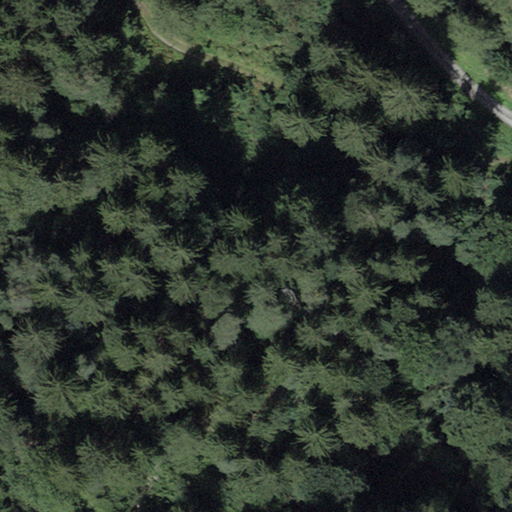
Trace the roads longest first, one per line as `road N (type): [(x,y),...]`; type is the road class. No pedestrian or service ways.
road 1 (track): [(511,158),(409,149),(301,91),(162,39),(133,0)]
road 2 (track): [(511,121),(398,0)]
